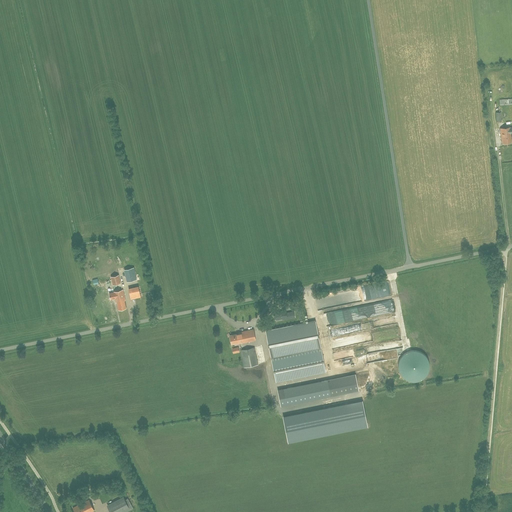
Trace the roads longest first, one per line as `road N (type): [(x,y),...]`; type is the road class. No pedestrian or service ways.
road 1 (unclassified): [(0,350),(409,267)]
road 2 (track): [(504,248),(482,511)]
